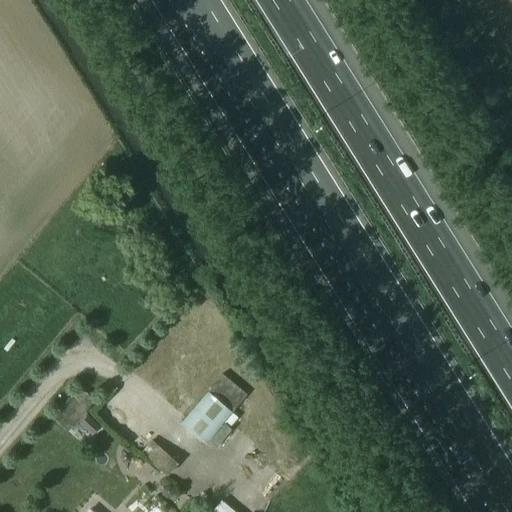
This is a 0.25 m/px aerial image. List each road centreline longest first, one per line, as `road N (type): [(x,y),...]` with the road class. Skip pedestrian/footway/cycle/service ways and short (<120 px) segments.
road 1 (motorway): [(197,0),(511,502)]
road 2 (motorway): [(511,365),(282,0)]
